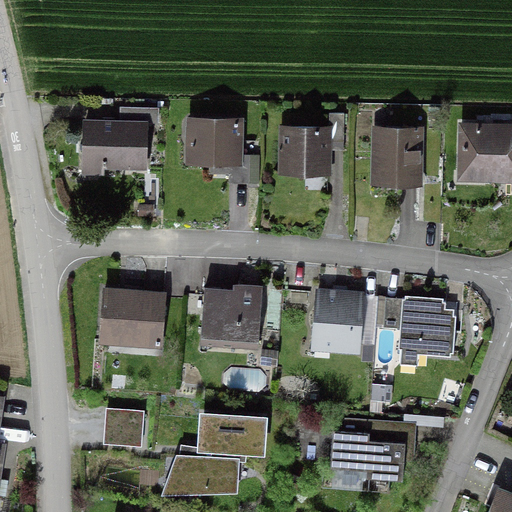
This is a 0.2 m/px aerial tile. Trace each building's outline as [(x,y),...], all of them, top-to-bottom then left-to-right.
[(104,173),(104,166),(147,166),(147,122),(159,122),(159,105),(119,105),(119,117),(78,117),(78,173),(85,173),(85,176),(102,176),(102,173),(104,173)] [(511,179),(511,119),(457,118),(456,179),(511,179)] [(238,161),(238,120),(190,119),(190,160),(233,161),(238,161)] [(281,126),(281,172),(308,172),(308,166),(328,166),(328,147),(328,127),(281,126)] [(421,148),(421,129),(375,129),(375,181),(420,181),(421,148)] [(154,215),(154,203),(138,203),(137,215),(154,215)] [(258,348),(262,282),(233,280),(232,285),(204,283),(200,344),(258,348)] [(162,347),(166,288),(102,284),(98,343),(107,343),(106,348),(133,350),(133,345),(162,347)] [(313,346),(358,349),(361,294),(338,292),(316,291),(313,346)] [(401,296),(398,347),(454,352),(454,306),(450,306),(445,306),(446,300),(401,296)] [(260,363),(278,364),(278,348),(260,347),(260,363)] [(105,405),(103,442),(142,445),(145,408),(105,405)] [(364,477),(403,480),(404,459),(414,460),(417,423),(444,425),(444,415),(403,412),(403,419),(344,415),(343,427),(332,427),(329,467),(365,470),(364,477)] [(260,452),(262,418),(204,414),(202,456),(189,455),(177,455),(163,493),(202,492),(205,486),(233,487),(235,451),(260,452)] [(158,485),(158,470),(139,470),(139,484),(158,485)] [(511,511),(511,490),(503,487),(492,511),(511,511)]
